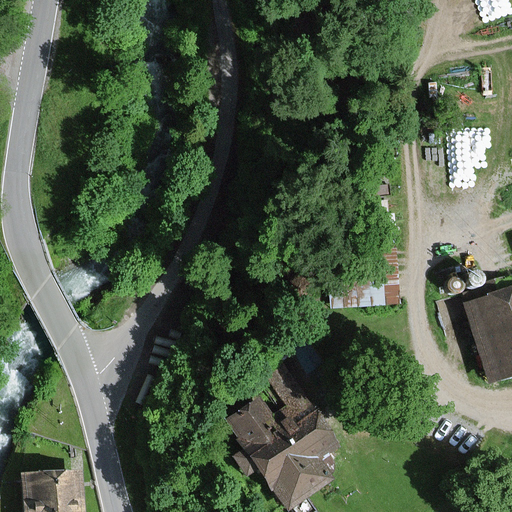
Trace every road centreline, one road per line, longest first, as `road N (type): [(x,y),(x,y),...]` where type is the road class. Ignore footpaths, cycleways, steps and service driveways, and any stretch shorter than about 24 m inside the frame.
road 1 (track): [(511,416),(459,395),(417,332),(408,105),(441,0)]
road 2 (unclassified): [(85,378),(179,268),(210,196),(224,74),(218,0)]
road 3 (secondary): [(45,0),(19,152),(17,214),(85,378)]
road 4 (secondary): [(85,378),(120,511)]
